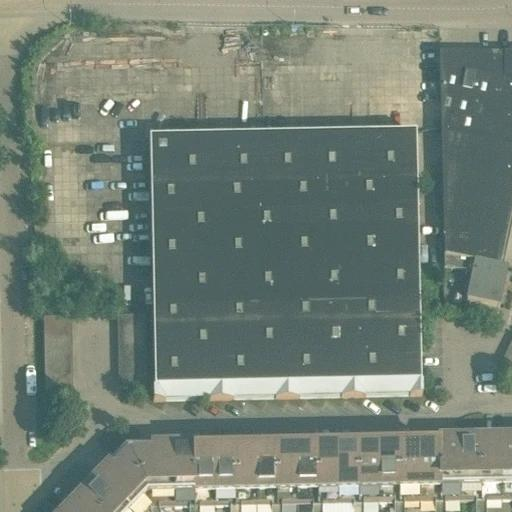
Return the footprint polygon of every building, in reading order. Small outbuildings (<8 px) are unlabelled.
[(415,136),(149,142),(154,402),(420,396),(415,136)] [(119,331),(145,330),(144,318),(118,318),(119,331)] [(44,332),(70,332),(69,319),(43,320),(44,332)] [(119,343),(145,342),(145,330),(119,331),(119,343)] [(44,344),(70,344),(70,332),(44,332),(44,344)] [(119,355),(145,354),(145,342),(119,343),(119,355)] [(44,356),(70,356),(70,344),(44,344),(44,356)] [(119,367),(145,366),(145,354),(119,355),(119,367)] [(44,368),(70,368),(70,356),(44,356),(44,368)] [(511,375),(511,362),(506,359),(500,370),(511,375)] [(120,379),(146,378),(145,366),(119,367),(120,379)] [(45,380),(70,380),(70,368),(44,368),(45,380)] [(120,391),(146,390),(146,378),(120,379),(120,391)] [(45,392),(71,392),(70,380),(45,380),(45,392)] [(475,511),(485,511),(486,504),(511,503),(511,439),(479,440),(480,504),(476,504),(475,511)] [(434,511),(445,511),(445,505),(476,504),(480,504),(479,440),(438,441),(439,505),(435,505),(434,511)] [(404,511),(404,506),(435,505),(439,505),(438,441),(397,442),(398,506),(394,506),(394,511),(404,511)] [(398,506),(397,442),(356,443),(358,507),(353,507),(353,511),(363,511),(363,506),(394,506),(398,506)] [(358,507),(356,443),(316,444),(317,508),(312,507),(311,511),(322,511),(322,507),(353,507),(358,507)] [(317,508),(316,444),(275,445),(276,508),(271,509),(270,511),(280,511),(281,508),(312,507),(317,508)] [(235,509),(234,445),(193,446),(194,510),(189,510),(188,511),(198,511),(199,510),(230,509),(235,509)] [(276,508),(275,445),(234,445),(235,509),(230,509),(229,511),(240,511),(240,509),(271,508),(271,509),(276,508)] [(194,510),(193,446),(125,448),(153,511),(152,511),(158,511),(158,510),(189,510),(194,510)] [(152,511),(153,511),(125,448),(79,496),(94,511),(152,511)] [(94,511),(79,496),(63,511),(94,511)]
